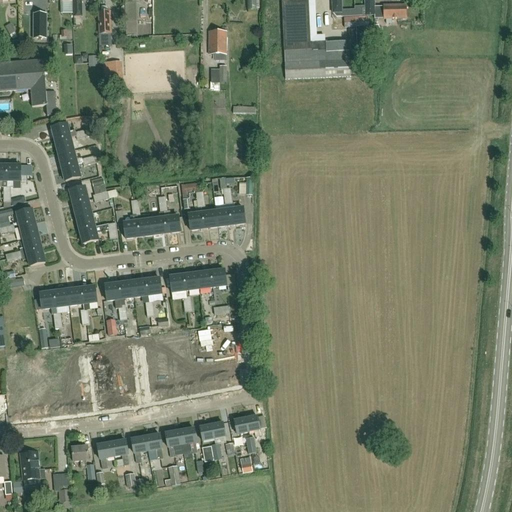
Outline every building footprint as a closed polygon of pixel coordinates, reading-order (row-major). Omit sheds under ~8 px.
[(257,11),(256,0),(247,0),(248,11),(257,11)] [(282,0),(286,80),(351,78),(350,52),(351,52),(350,43),(327,44),(327,43),(310,43),(309,11),(313,11),(312,0),(282,0)] [(341,0),(333,0),(334,13),(333,14),(336,18),(342,18),(341,13),(342,13),(341,0)] [(374,0),(365,0),(367,16),(375,15),(374,0)] [(74,18),(82,18),(81,2),(74,2),(74,18)] [(132,7),(132,33),(142,33),(142,7),(132,7)] [(406,7),(384,7),(384,20),(406,19),(406,7)] [(110,46),(110,35),(111,35),(110,13),(99,13),(100,35),(99,35),(100,46),(110,46)] [(46,27),(34,27),(34,39),(46,39),(46,27)] [(227,56),(227,33),(209,33),(209,55),(227,56)] [(47,107),(47,113),(48,117),(57,116),(56,112),(55,97),(55,93),(46,93),(45,75),(48,75),(47,61),(0,64),(0,92),(28,91),(28,88),(32,88),(33,108),(47,107)] [(111,63),(104,63),(104,65),(105,77),(112,77),(111,64),(111,63)] [(214,83),(220,83),(227,84),(227,68),(220,67),(220,71),(211,71),(211,76),(214,76),(214,83)] [(67,125),(52,129),(56,143),(71,139),(76,137),(91,134),(90,130),(75,134),(75,131),(69,133),(67,125)] [(71,139),(56,143),(59,156),(74,152),(71,139)] [(74,152),(59,156),(62,169),(77,165),(77,166),(83,164),(98,160),(97,157),(82,160),(76,161),(74,152)] [(77,165),(62,169),(66,183),(81,179),(77,166),(77,165)] [(21,177),(21,169),(21,167),(7,167),(7,182),(7,188),(4,188),(4,196),(11,196),(11,188),(14,188),(13,182),(21,182),(21,177)] [(105,186),(103,179),(92,182),(94,189),(105,186)] [(199,185),(182,187),(182,193),(184,205),(184,211),(188,211),(187,192),(196,191),(196,194),(197,202),(195,202),(196,215),(189,216),(191,232),(205,230),(203,215),(202,209),(200,194),(199,185)] [(70,192),(73,205),(88,202),(85,188),(70,192)] [(165,219),(167,235),(181,233),(179,218),(171,219),(171,213),(168,213),(166,198),(165,190),(161,191),(162,195),(162,198),(164,213),(165,219)] [(227,190),(223,190),(224,198),(232,197),(231,190),(227,190)] [(94,200),(117,195),(116,191),(93,197),(94,200)] [(117,195),(94,200),(95,204),(118,198),(117,195)] [(232,197),(224,198),(225,205),(229,205),(233,204),(232,197)] [(73,205),(77,219),(92,215),(88,202),(73,205)] [(131,202),(133,217),(130,217),(131,224),(124,225),(126,240),(140,239),(138,223),(137,217),(135,202),(131,202)] [(233,204),(229,205),(232,227),(246,225),(244,209),(235,210),(235,204),(233,204)] [(217,213),(216,213),(218,229),(232,227),(229,205),(225,205),(225,206),(226,212),(217,213)] [(0,227),(0,229),(0,233),(15,229),(14,226),(11,227),(8,217),(14,216),(13,210),(0,212),(0,227)] [(21,228),(35,224),(32,211),(17,214),(21,228)] [(216,213),(203,215),(205,230),(218,229),(216,213)] [(77,219),(80,232),(95,228),(92,215),(77,219)] [(165,219),(151,221),(153,237),(167,235),(165,219)] [(151,221),(138,223),(140,239),(153,237),(151,221)] [(39,237),(35,224),(21,228),(24,241),(39,237)] [(95,228),(80,232),(84,246),(98,242),(97,235),(109,232),(110,240),(117,239),(115,225),(109,225),(95,228)] [(42,251),(39,237),(24,241),(26,249),(20,250),(21,253),(6,256),(7,260),(42,251)] [(46,264),(42,251),(7,260),(8,263),(22,260),(23,262),(29,260),(31,268),(46,264)] [(225,271),(211,273),(213,289),(227,287),(225,271)] [(25,286),(24,279),(15,281),(15,279),(16,278),(14,272),(2,275),(4,281),(6,281),(6,283),(4,283),(5,289),(25,286)] [(211,273),(197,275),(199,291),(213,289),(211,273)] [(197,275),(184,277),(186,292),(199,291),(197,275)] [(184,277),(170,279),(172,294),(172,295),(183,294),(184,300),(184,306),(191,305),(190,298),(187,298),(186,292),(184,277)] [(149,303),(146,303),(147,311),(154,310),(153,303),(154,303),(153,296),(162,295),(160,280),(146,281),(148,297),(149,303)] [(146,281),(133,283),(135,299),(148,297),(146,281)] [(133,283),(119,285),(121,301),(135,299),(133,283)] [(106,287),(105,287),(107,302),(115,301),(116,307),(116,310),(119,310),(119,315),(127,314),(126,306),(122,306),(121,301),(119,285),(106,287)] [(95,288),(81,290),(83,306),(83,305),(84,311),(86,327),(90,326),(88,311),(90,311),(89,305),(97,304),(95,288)] [(81,290),(68,292),(70,307),(83,306),(81,290)] [(68,292),(54,293),(56,309),(70,307),(68,292)] [(56,309),(54,293),(40,295),(42,311),(51,310),(52,316),(54,316),(55,330),(59,330),(57,315),(56,309)] [(191,305),(184,306),(185,314),(189,313),(192,313),(191,305)] [(214,309),(215,317),(230,315),(229,307),(214,309)] [(154,310),(147,311),(147,319),(151,318),(155,318),(154,310)] [(127,314),(119,315),(120,322),(124,322),(128,321),(127,314)] [(169,327),(168,320),(158,321),(159,328),(169,327)] [(107,322),(109,338),(117,337),(115,321),(107,322)] [(150,335),(149,328),(140,329),(138,330),(140,338),(151,337),(150,335)] [(39,331),(42,350),(48,349),(46,330),(39,331)] [(231,345),(230,334),(211,336),(213,347),(231,345)] [(173,349),(174,339),(165,338),(164,349),(173,349)] [(139,344),(141,358),(169,355),(169,350),(160,351),(159,342),(139,344)] [(214,358),(232,356),(231,345),(213,347),(214,358)] [(64,366),(56,367),(57,371),(85,368),(83,355),(63,357),(64,366)] [(162,360),(170,359),(169,355),(141,358),(142,371),(162,369),(163,369),(162,360)] [(215,368),(233,366),(232,356),(214,358),(215,368)] [(203,378),(203,364),(184,365),(185,379),(203,378)] [(233,366),(215,368),(216,379),(235,377),(233,366)] [(85,368),(57,371),(57,376),(65,375),(66,383),(86,381),(85,368)] [(135,368),(119,369),(119,383),(115,384),(115,392),(139,390),(139,381),(135,381),(135,368)] [(144,384),(172,381),(171,376),(163,377),(162,369),(142,371),(144,384)] [(183,380),(183,392),(195,392),(195,388),(207,387),(206,379),(183,380)] [(67,392),(59,393),(59,397),(68,397),(88,394),(86,381),(66,383),(67,392)] [(144,384),(145,398),(165,395),(164,386),(172,385),(172,381),(144,384)] [(140,391),(117,392),(118,403),(141,402),(140,391)] [(68,397),(59,397),(60,402),(68,401),(69,410),(89,408),(88,394),(68,397)] [(40,413),(38,395),(27,396),(29,415),(40,413)] [(18,416),(29,415),(27,396),(16,397),(18,416)] [(164,397),(164,407),(174,407),(174,398),(164,397)] [(258,418),(246,420),(249,434),(249,433),(255,432),(256,438),(261,437),(260,431),(258,418)] [(246,420),(234,422),(237,436),(249,434),(246,420)] [(224,424),(212,427),(214,440),(226,438),(224,424)] [(214,440),(212,427),(200,429),(203,442),(214,440)] [(193,430),(180,433),(184,456),(192,454),(192,455),(197,454),(197,453),(195,444),(197,444),(194,430),(193,430)] [(184,456),(180,433),(167,435),(166,435),(168,449),(169,449),(171,457),(171,458),(176,458),(176,457),(184,456)] [(159,436),(146,438),(148,452),(150,460),(158,459),(158,461),(163,460),(163,459),(161,450),(163,450),(160,436),(159,436)] [(148,452),(146,438),(133,441),(132,441),(134,455),(135,455),(137,463),(137,464),(142,464),(140,454),(148,452)] [(125,442),(112,444),(114,458),(122,457),(124,467),(129,466),(129,465),(127,456),(129,456),(126,442),(125,442)] [(114,458),(112,444),(99,447),(98,447),(100,461),(101,461),(103,469),(102,469),(103,470),(108,470),(106,460),(114,458)] [(228,457),(235,456),(233,444),(225,446),(228,457)] [(88,448),(72,449),(73,463),(81,462),(82,469),(87,469),(86,462),(89,461),(88,448)] [(23,481),(41,479),(41,480),(46,480),(45,470),(40,471),(38,453),(20,455),(23,481)] [(203,462),(196,463),(198,474),(205,473),(203,462)] [(242,467),(243,474),(252,472),(251,465),(242,467)] [(96,481),(94,466),(87,467),(89,482),(96,481)] [(177,467),(169,469),(172,487),(180,486),(180,485),(177,467)] [(160,487),(166,486),(162,468),(156,470),(160,487)] [(103,473),(96,474),(98,486),(105,486),(103,473)] [(136,487),(135,475),(125,476),(127,489),(136,487)] [(146,492),(144,480),(136,481),(138,493),(146,492)] [(12,483),(12,493),(13,492),(14,498),(22,498),(22,492),(21,482),(12,483)] [(13,496),(12,493),(12,483),(5,484),(6,496),(13,496)] [(70,492),(59,492),(60,510),(72,509),(71,504),(70,491),(70,492)]
